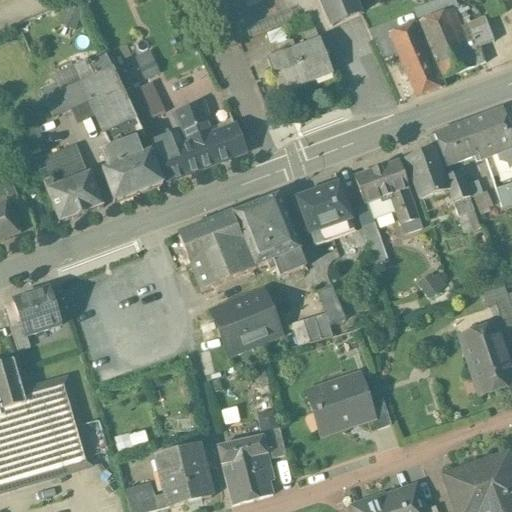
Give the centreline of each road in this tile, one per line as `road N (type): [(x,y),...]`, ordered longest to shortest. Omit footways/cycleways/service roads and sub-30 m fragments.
road 1 (secondary): [(0,274),(511,86)]
road 2 (residential): [(511,422),(247,511)]
